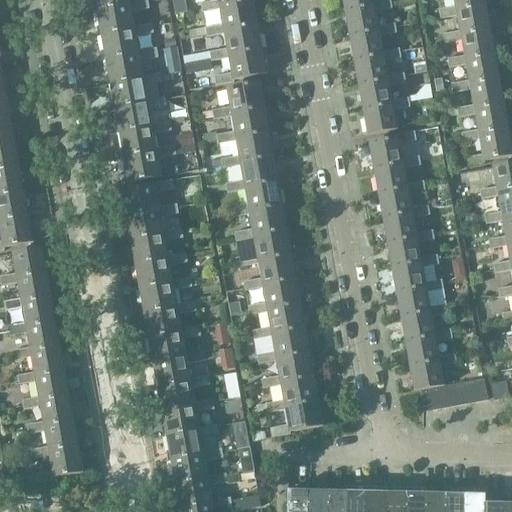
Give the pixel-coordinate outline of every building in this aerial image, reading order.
[(93,0),(96,13),(131,7),(130,4),(129,0),(93,0)] [(202,14),(219,11),(219,9),(253,2),(253,0),(216,0),(217,2),(200,5),(202,14)] [(341,0),(344,13),(375,7),(374,4),(373,0),(341,0)] [(452,0),(454,8),(438,11),(440,20),(456,17),(455,14),(486,9),(484,0),(452,0)] [(96,13),(100,38),(135,31),(135,29),(132,13),(149,10),(147,1),(130,4),(131,7),(96,13)] [(344,13),(349,38),(379,32),(379,28),(376,13),(392,10),(390,1),(374,4),(375,7),(344,13)] [(207,39),(223,36),(223,33),(258,27),(253,2),(219,9),(219,11),(222,27),(205,30),(207,39)] [(445,45),(460,42),(460,39),(491,34),(486,9),(455,14),(456,17),(459,33),(443,36),(445,45)] [(349,38),(353,62),(384,57),(383,53),(380,38),(396,35),(395,25),(379,28),(379,32),(349,38)] [(100,38),(105,62),(140,56),(139,53),(137,38),(154,35),(152,26),(135,29),(135,31),(100,38)] [(211,63),(228,60),(227,57),(262,51),(258,27),(223,33),(223,36),(226,51),(209,54),(211,63)] [(449,70),(465,67),(464,64),(495,58),(491,34),(460,39),(460,42),(463,58),(447,60),(449,70)] [(105,62),(109,87),(144,80),(144,77),(141,62),(158,59),(156,50),(139,53),(140,56),(105,62)] [(384,57),(353,62),(358,87),(388,81),(388,78),(385,62),(401,59),(399,50),(383,53),(384,57)] [(227,57),(228,60),(231,75),(214,78),(215,88),(234,84),(234,82),(267,76),(262,51),(227,57)] [(454,95),(470,92),(469,89),(500,83),(495,58),(464,64),(465,67),(468,83),(452,86),(454,95)] [(109,87),(114,111),(149,105),(148,102),(146,87),(162,83),(161,74),(144,77),(144,80),(109,87)] [(358,87),(362,112),(393,106),(392,103),(389,87),(405,84),(404,75),(388,78),(388,81),(358,87)] [(473,113),(504,108),(500,83),(469,89),(470,92),(472,108),(456,110),(458,120),(474,117),(473,113)] [(214,121),(230,118),(230,116),(265,109),(260,84),(225,90),(229,109),(212,112),(214,121)] [(0,121),(10,120),(6,95),(0,96),(0,121)] [(114,111),(118,135),(153,129),(153,126),(150,111),(167,108),(165,99),(148,102),(149,105),(114,111)] [(393,106),(362,112),(367,137),(398,132),(394,112),(410,109),(408,100),(392,103),(393,106)] [(473,113),(474,117),(477,132),(461,135),(463,144),(479,141),(478,138),(509,132),(504,108),(473,113)] [(218,146),(235,142),(234,140),(269,134),(265,109),(230,116),(230,118),(233,133),(216,136),(218,146)] [(0,147),(15,145),(10,120),(0,121),(0,147)] [(118,135),(123,160),(158,153),(157,151),(154,135),(171,132),(170,123),(153,126),(153,129),(118,135)] [(478,138),(479,141),(481,157),(465,160),(467,169),(484,166),(484,163),(511,158),(511,150),(509,132),(478,138)] [(222,170),(239,167),(239,164),(274,158),(269,134),(234,140),(235,142),(238,158),(221,161),(222,170)] [(368,145),(373,170),(404,165),(403,161),(400,145),(416,142),(414,134),(397,137),(398,139),(368,145)] [(0,172),(19,169),(15,145),(0,147),(0,172)] [(158,153),(123,160),(127,185),(162,179),(159,160),(176,157),(174,148),(157,151),(158,153)] [(243,189),(278,183),(274,158),(239,164),(239,167),(242,182),(225,185),(227,194),(244,191),(243,189)] [(373,170),(378,195),(408,189),(408,186),(405,170),(421,167),(419,158),(403,161),(404,165),(373,170)] [(481,201),(497,198),(496,194),(511,191),(511,165),(492,169),(495,189),(479,192),(481,201)] [(0,198),(24,194),(19,169),(0,172),(0,198)] [(160,211),(160,209),(157,194),(174,191),(172,181),(154,185),(154,186),(121,192),(125,218),(160,211)] [(243,189),(244,191),(247,207),(230,210),(231,219),(248,216),(248,213),(283,207),(278,183),(243,189)] [(378,195),(382,220),(413,214),(412,210),(409,195),(425,192),(423,183),(408,186),(408,189),(378,195)] [(486,225),(502,223),(501,219),(511,217),(511,191),(496,194),(497,198),(500,214),(484,216),(486,225)] [(0,224),(28,219),(24,194),(0,198),(0,224)] [(165,236),(164,234),(162,218),(178,215),(177,206),(160,209),(160,211),(125,218),(130,242),(165,236)] [(236,243),(253,240),(252,238),(287,231),(283,207),(248,213),(248,216),(251,231),(234,234),(236,243)] [(382,220),(387,244),(417,239),(417,235),(414,220),(430,217),(428,208),(412,210),(413,214),(382,220)] [(490,250),(506,247),(505,244),(511,242),(511,217),(501,219),(502,223),(504,238),(488,241),(490,250)] [(0,224),(0,235),(1,243),(0,243),(0,252),(3,252),(3,250),(33,244),(28,219),(0,224)] [(169,260),(169,258),(166,242),(183,239),(181,231),(164,234),(165,236),(130,242),(134,266),(169,260)] [(241,268),(257,265),(257,262),(292,256),(287,231),(252,238),(253,240),(256,255),(239,259),(241,268)] [(387,244),(391,269),(422,264),(421,260),(418,244),(434,241),(432,232),(417,235),(417,239),(387,244)] [(495,275),(511,272),(510,268),(511,268),(511,242),(505,244),(506,247),(509,263),(493,266),(495,275)] [(0,282),(1,288),(17,285),(17,281),(47,276),(42,250),(12,256),(15,276),(0,278),(0,282)] [(174,284),(173,282),(170,267),(187,264),(186,255),(169,258),(169,260),(134,266),(138,291),(174,284)] [(261,287),(296,281),(292,256),(257,262),(257,265),(260,280),(243,283),(245,293),(262,290),(261,287)] [(391,269),(396,294),(426,288),(426,284),(423,269),(439,266),(437,257),(421,260),(422,264),(391,269)] [(499,299),(511,297),(511,268),(510,268),(511,272),(511,279),(511,287),(497,290),(499,299)] [(6,312),(22,309),(21,306),(51,301),(47,276),(17,281),(17,285),(20,300),(4,303),(6,312)] [(178,309),(178,307),(175,292),(192,289),(190,279),(173,282),(174,284),(138,291),(143,315),(178,309)] [(261,287),(262,290),(265,305),(248,308),(249,317),(266,314),(266,311),(301,305),(296,281),(261,287)] [(396,294),(400,319),(431,313),(430,309),(427,294),(443,291),(441,282),(426,284),(426,288),(396,294)] [(26,331),(56,325),(51,301),(21,306),(22,309),(24,325),(8,328),(10,337),(26,334),(26,331)] [(183,333),(182,331),(179,316),(196,313),(195,304),(178,307),(178,309),(143,315),(147,340),(183,333)] [(254,341),(271,338),(270,336),(305,330),(301,305),(266,311),(266,314),(269,329),(252,332),(254,341)] [(400,319),(405,343),(435,338),(435,334),(432,319),(448,316),(446,306),(430,309),(431,313),(400,319)] [(504,324),(511,322),(511,313),(502,315),(504,324)] [(26,331),(26,334),(29,350),(13,353),(15,362),(31,359),(30,355),(60,350),(56,325),(26,331)] [(187,358),(187,356),(184,340),(201,337),(199,328),(182,331),(183,333),(147,340),(152,364),(187,358)] [(258,366),(275,363),(275,360),(310,354),(305,330),(270,336),(271,338),(274,354),(257,357),(258,366)] [(405,343),(409,368),(440,363),(439,359),(436,343),(452,340),(450,331),(435,334),(435,338),(405,343)] [(19,386),(35,383),(35,380),(65,375),(60,350),(30,355),(31,359),(33,374),(17,377),(19,386)] [(152,364),(156,389),(192,383),(191,381),(188,365),(205,362),(204,353),(187,356),(187,358),(152,364)] [(263,390),(280,387),(279,385),(314,378),(310,354),(275,360),(275,363),(278,378),(261,381),(263,390)] [(440,363),(409,368),(414,393),(420,392),(431,390),(441,388),(444,388),(441,368),(457,365),(455,356),(439,359),(440,363)] [(39,405),(69,399),(65,375),(35,380),(35,383),(38,399),(22,402),(24,411),(40,408),(39,405)] [(156,389),(161,413),(196,407),(196,405),(193,390),(210,387),(208,378),(191,381),(192,383),(156,389)] [(267,415),(284,411),(284,409),(319,403),(314,378),(279,385),(280,387),(283,402),(266,405),(267,415)] [(484,381),(473,383),(477,404),(488,402),(484,381)] [(471,383),(463,384),(467,406),(475,405),(477,404),(473,383),(471,383)] [(509,400),(506,383),(491,386),(494,403),(509,400)] [(458,385),(452,386),(456,408),(462,407),(467,406),(463,384),(458,385)] [(444,388),(441,388),(445,410),(450,409),(456,408),(452,386),(444,388)] [(441,388),(431,390),(435,412),(437,412),(445,410),(441,388)] [(431,390),(420,392),(424,414),(435,412),(431,390)] [(39,405),(40,408),(42,424),(26,427),(28,436),(44,433),(44,430),(74,424),(69,399),(39,405)] [(196,407),(161,413),(165,438),(200,432),(200,429),(197,414),(214,411),(213,402),(196,405),(196,407)] [(284,409),(284,411),(287,427),(270,430),(272,439),(290,436),(290,434),(323,428),(319,403),(284,409)] [(33,461),(49,458),(48,454),(78,449),(74,424),(44,430),(44,433),(47,449),(31,452),(33,461)] [(165,438),(170,462),(205,456),(204,454),(202,438),(219,435),(217,426),(200,429),(200,432),(165,438)] [(48,454),(49,458),(52,473),(35,476),(37,485),(54,482),(54,480),(83,474),(78,449),(48,454)] [(170,462),(174,487),(209,480),(209,478),(206,463),(223,460),(221,451),(204,454),(205,456),(170,462)] [(174,487),(179,511),(214,505),(213,503),(211,487),(227,484),(226,475),(209,478),(209,480),(174,487)] [(307,511),(308,488),(288,487),(287,511),(307,511)] [(327,511),(328,488),(308,488),(307,511),(327,511)] [(346,511),(347,489),(328,488),(327,511),(346,511)] [(346,511),(366,511),(367,489),(347,489),(346,511)] [(366,511),(385,511),(386,490),(367,489),(366,511)] [(385,511),(405,511),(406,490),(386,490),(385,511)] [(405,511),(424,511),(425,491),(406,490),(405,511)] [(424,511),(444,511),(445,491),(425,491),(424,511)] [(444,511),(464,511),(465,492),(445,491),(444,511)] [(464,511),(483,511),(484,500),(485,500),(485,492),(465,492),(464,511)] [(214,505),(179,511),(178,511),(215,511),(232,509),(230,500),(213,503),(214,505)] [(503,511),(504,501),(485,500),(484,500),(483,511),(503,511)] [(503,511),(511,511),(511,500),(504,501),(503,511)]
